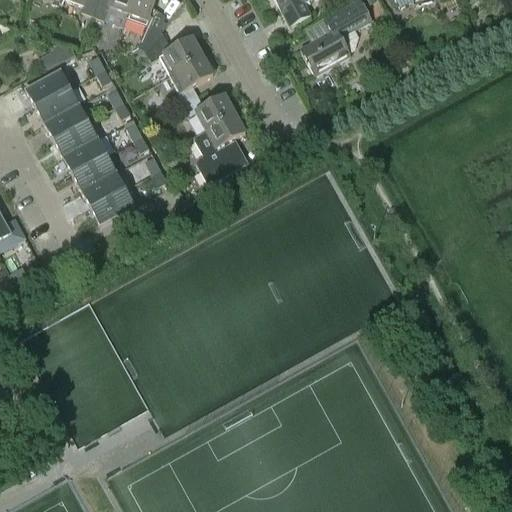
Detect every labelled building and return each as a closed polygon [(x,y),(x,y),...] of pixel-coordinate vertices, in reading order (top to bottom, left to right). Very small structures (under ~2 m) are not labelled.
[(64,0),(63,4),(84,11),(82,17),(94,22),(102,0),(64,0)] [(115,0),(114,3),(105,0),(102,0),(94,22),(105,26),(108,17),(128,24),(136,0),(115,0)] [(136,0),(128,24),(147,32),(139,52),(131,56),(138,69),(150,64),(147,59),(164,40),(160,34),(166,21),(153,17),(159,0),(136,0)] [(273,0),(290,31),(312,20),(305,7),(317,0),(273,0)] [(310,48),(301,54),(315,79),(351,60),(341,41),(384,17),(374,0),(367,0),(360,4),(304,35),(310,48)] [(172,55),(164,40),(147,59),(150,64),(152,68),(161,63),(170,80),(203,62),(193,44),(172,55)] [(58,48),(50,57),(56,69),(76,59),(73,53),(58,48)] [(96,79),(105,74),(98,62),(89,67),(96,79)] [(203,62),(170,80),(181,99),(172,103),(178,114),(198,103),(192,92),(213,81),(212,78),(215,77),(216,73),(211,63),(206,62),(203,63),(203,62)] [(105,74),(96,79),(103,92),(112,87),(105,74)] [(35,113),(70,94),(60,76),(25,95),(35,113)] [(70,94),(35,113),(44,130),(79,110),(70,94)] [(115,113),(124,108),(117,95),(108,101),(115,113)] [(204,113),(198,103),(178,114),(184,125),(196,118),(207,136),(236,120),(225,102),(204,113)] [(124,108),(115,113),(122,125),(131,120),(124,108)] [(88,127),(79,110),(44,130),(54,146),(88,127)] [(236,120),(207,136),(217,154),(204,161),(190,168),(196,179),(210,171),(232,159),(226,149),(246,138),(236,120)] [(98,144),(88,127),(54,146),(63,163),(98,144)] [(133,147),(142,142),(135,129),(126,134),(133,147)] [(142,142),(133,147),(126,151),(132,162),(140,158),(140,159),(150,154),(142,142)] [(107,161),(98,144),(63,163),(72,180),(107,161)] [(116,178),(107,161),(72,180),(82,197),(116,178)] [(151,181),(161,176),(154,163),(144,168),(151,181)] [(161,176),(151,181),(158,193),(168,188),(161,176)] [(125,195),(116,178),(82,197),(91,214),(125,195)] [(125,195),(91,214),(101,232),(135,212),(125,195)] [(0,218),(0,246),(12,240),(10,236),(18,232),(14,224),(6,228),(0,218)] [(10,279),(15,287),(28,281),(22,272),(10,279)] [(15,287),(10,279),(0,284),(0,291),(2,295),(15,287)] [(40,393),(30,398),(39,416),(49,410),(40,393)]
